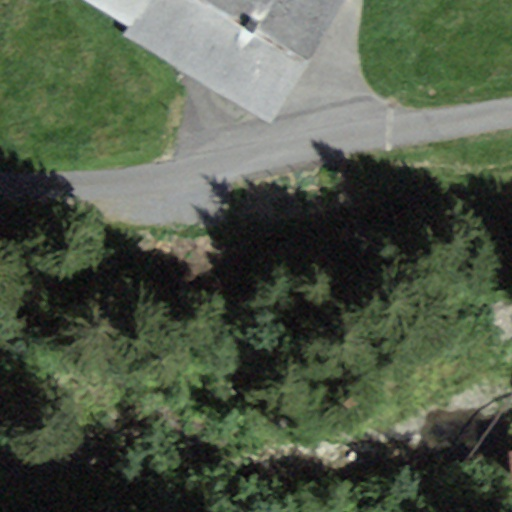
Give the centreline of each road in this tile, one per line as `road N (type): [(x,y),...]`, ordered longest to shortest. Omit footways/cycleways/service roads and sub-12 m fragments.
road 1 (unclassified): [(0,191),(155,186),(343,138)]
road 2 (unclassified): [(343,138),(511,123)]
road 3 (unclassified): [(343,138),(339,60),(349,0)]
